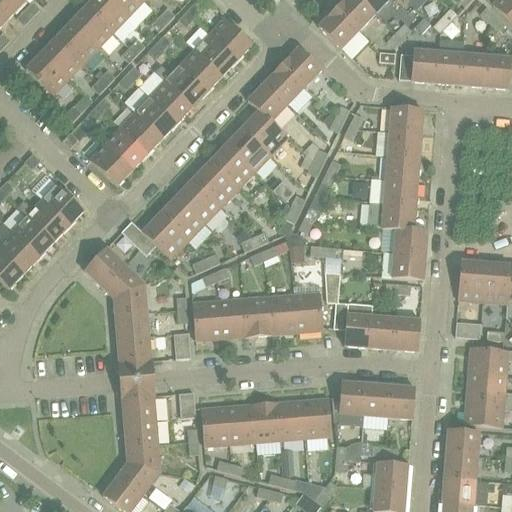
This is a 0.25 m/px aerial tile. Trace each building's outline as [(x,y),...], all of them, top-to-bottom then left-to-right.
[(10,0),(0,0),(0,20),(4,25),(20,9),(10,0)] [(28,0),(10,0),(20,9),(28,0)] [(106,0),(92,0),(84,9),(112,36),(127,20),(106,0)] [(137,0),(106,0),(127,20),(142,4),(137,0)] [(357,0),(345,0),(335,11),(358,33),(375,16),(357,0)] [(357,0),(375,16),(390,0),(357,0)] [(472,0),(459,0),(457,3),(464,9),(473,0),(472,0)] [(511,0),(497,0),(491,7),(511,26),(511,0)] [(31,20),(39,12),(31,5),(24,13),(31,20)] [(193,6),(185,15),(192,22),(200,14),(193,6)] [(112,36),(84,9),(69,25),(97,52),(112,36)] [(479,16),(488,25),(495,18),(486,10),(479,16)] [(166,27),(174,18),(167,11),(158,20),(166,27)] [(318,29),(341,52),(358,33),(335,11),(318,29)] [(450,11),(441,20),(448,27),(457,17),(450,11)] [(23,29),(31,20),(24,13),(15,21),(23,29)] [(185,15),(177,23),(184,30),(192,22),(185,15)] [(497,34),(504,27),(495,18),(488,25),(497,34)] [(158,35),(166,27),(158,20),(150,27),(158,35)] [(414,29),(421,36),(430,27),(423,20),(414,29)] [(441,20),(432,29),(439,36),(448,27),(441,20)] [(224,21),(209,38),(236,64),(251,48),(224,21)] [(69,25),(54,41),(82,68),(97,52),(69,25)] [(404,26),(395,35),(402,42),(411,33),(404,26)] [(395,35),(386,45),(393,51),(402,42),(395,35)] [(0,50),(1,52),(9,43),(1,36),(0,37),(0,50)] [(170,44),(163,38),(155,46),(162,53),(170,44)] [(209,38),(193,53),(221,79),(236,64),(209,38)] [(54,41),(39,56),(67,83),(82,68),(54,41)] [(136,58),(144,50),(136,42),(128,51),(136,58)] [(154,61),(162,53),(155,46),(147,54),(154,61)] [(298,50),(280,68),(303,90),(320,72),(298,50)] [(128,66),(136,58),(128,51),(120,58),(128,66)] [(410,84),(426,85),(429,53),(413,52),(412,58),(400,57),(398,82),(410,83),(410,84)] [(193,53),(178,69),(206,95),(221,79),(193,53)] [(426,85),(453,88),(455,56),(429,53),(426,85)] [(378,65),(393,66),(394,57),(379,55),(378,65)] [(24,72),(52,99),(67,83),(39,56),(24,72)] [(453,88),(480,90),(482,58),(455,56),(453,88)] [(507,92),(510,60),(482,58),(480,90),(507,92)] [(280,68),(264,85),(287,107),(303,90),(280,68)] [(133,69),(125,77),(133,85),(140,76),(133,69)] [(178,69),(163,84),(191,111),(206,95),(178,69)] [(106,73),(98,81),(106,89),(114,81),(106,73)] [(125,77),(117,86),(125,93),(133,85),(125,77)] [(90,90),(98,97),(106,89),(98,81),(90,90)] [(163,84),(148,100),(176,126),(191,111),(163,84)] [(247,103),(257,114),(269,125),(287,107),(264,85),(247,103)] [(110,107),(103,100),(95,109),(103,116),(110,107)] [(148,100),(133,116),(161,142),(176,126),(148,100)] [(73,124),(81,116),(73,108),(64,117),(73,124)] [(95,124),(103,116),(95,109),(87,117),(95,124)] [(340,109),(334,120),(343,124),(348,113),(340,109)] [(422,113),(390,110),(388,135),(420,137),(422,113)] [(257,114),(240,131),(269,159),(286,141),(269,125),(257,114)] [(133,116),(118,131),(146,157),(161,142),(133,116)] [(354,117),(349,128),(357,132),(363,121),(354,117)] [(329,131),(337,135),(343,124),(334,120),(329,131)] [(349,128),(343,139),(352,143),(357,132),(349,128)] [(61,144),(69,152),(77,143),(83,137),(75,130),(61,144)] [(118,131),(103,147),(131,173),(146,157),(118,131)] [(240,131),(224,149),(253,176),(269,159),(240,131)] [(388,135),(387,158),(418,161),(420,137),(388,135)] [(88,163),(115,189),(131,173),(103,147),(88,163)] [(224,149),(207,166),(236,193),(253,176),(224,149)] [(321,168),(327,156),(319,152),(313,164),(321,168)] [(31,173),(39,164),(31,156),(23,165),(31,173)] [(387,158),(385,182),(416,184),(418,161),(387,158)] [(331,163),(326,175),(334,179),(340,167),(331,163)] [(316,180),(321,168),(313,164),(307,176),(316,180)] [(207,166),(191,183),(220,210),(236,193),(207,166)] [(326,175),(320,186),(314,198),(323,203),(334,179),(326,175)] [(385,182),(383,205),(415,208),(416,184),(385,182)] [(191,183),(175,200),(203,227),(220,210),(191,183)] [(6,184),(0,189),(0,193),(6,199),(14,191),(6,184)] [(56,186),(41,203),(68,229),(84,213),(56,186)] [(314,198),(303,221),(312,225),(323,203),(314,198)] [(296,199),(290,210),(299,214),(305,203),(296,199)] [(175,200),(158,217),(187,244),(203,227),(175,200)] [(53,245),(68,229),(41,203),(32,212),(23,204),(17,210),(26,218),(53,245)] [(413,233),(415,208),(383,205),(383,207),(370,206),(367,229),(395,231),(413,233)] [(285,222),(293,226),(299,214),(290,210),(286,219),(285,222)] [(170,262),(187,244),(158,217),(141,235),(147,240),(156,248),(170,262)] [(26,218),(11,234),(38,260),(53,245),(26,218)] [(303,221),(298,232),(306,236),(312,225),(303,221)] [(121,235),(137,251),(147,240),(141,235),(131,224),(121,235)] [(395,231),(393,256),(425,258),(427,234),(413,233),(395,231)] [(38,260),(11,234),(0,244),(0,254),(23,276),(38,260)] [(264,236),(252,241),(256,250),(268,245),(264,236)] [(146,259),(156,248),(147,240),(137,251),(146,259)] [(240,246),(244,255),(256,250),(252,241),(240,246)] [(278,263),(276,257),(288,251),(285,244),(260,255),(264,264),(265,269),(278,263)] [(290,265),(304,264),(303,248),(289,248),(290,265)] [(310,249),(310,258),(334,260),(335,260),(335,251),(310,249)] [(84,273),(98,287),(121,265),(106,250),(84,273)] [(362,253),(348,253),(347,260),(362,261),(362,253)] [(0,254),(0,285),(8,292),(23,276),(0,254)] [(253,268),(264,264),(260,255),(249,259),(253,268)] [(393,256),(391,281),(423,283),(425,258),(393,256)] [(215,257),(204,262),(207,271),(219,266),(215,257)] [(192,267),(196,276),(207,271),(204,262),(192,267)] [(457,303),(482,305),(486,265),(460,264),(457,303)] [(98,287),(113,302),(144,287),(121,265),(98,287)] [(482,305),(506,307),(509,271),(509,267),(486,265),(482,305)] [(224,270),(212,276),(216,284),(228,279),(224,270)] [(212,276),(201,280),(190,285),(191,295),(216,284),(212,276)] [(339,277),(324,276),(326,305),(335,306),(337,306),(339,277)] [(384,296),(397,297),(398,287),(385,286),(384,296)] [(113,302),(115,321),(147,319),(144,287),(113,302)] [(410,298),(410,288),(398,287),(397,297),(410,298)] [(322,334),(319,295),(293,297),(296,336),(322,334)] [(293,297),(268,299),(271,338),(296,336),(293,297)] [(268,299),(243,301),(246,340),(271,338),(268,299)] [(185,300),(176,300),(170,301),(171,313),(186,312),(185,300)] [(243,301),(218,303),(221,341),(246,340),(243,301)] [(192,305),(195,344),(221,341),(218,303),(192,305)] [(333,331),(345,332),(346,317),(347,306),(337,306),(335,306),(333,331)] [(172,326),(187,325),(186,312),(171,313),(172,326)] [(371,319),(346,317),(345,332),(344,348),(369,350),(371,319)] [(115,321),(115,326),(116,344),(148,342),(147,319),(115,321)] [(392,352),(395,321),(371,319),(369,350),(392,352)] [(420,323),(395,321),(392,352),(417,354),(420,323)] [(479,342),(480,327),(456,325),(455,340),(479,342)] [(485,342),(503,343),(504,334),(486,333),(485,342)] [(190,359),(189,347),(188,334),(173,335),(175,360),(190,359)] [(116,344),(117,349),(118,364),(150,362),(148,342),(116,344)] [(511,353),(469,351),(467,377),(506,380),(507,364),(511,363),(511,353)] [(152,373),(151,362),(150,362),(118,364),(118,365),(117,365),(118,376),(152,373)] [(467,377),(466,402),(511,405),(511,396),(504,396),(506,380),(467,377)] [(341,385),(340,400),(338,417),(363,418),(366,386),(341,385)] [(363,418),(387,420),(389,388),(366,386),(363,418)] [(387,420),(412,422),(414,390),(389,388),(387,420)] [(154,400),(153,390),(153,389),(119,392),(120,403),(121,403),(121,405),(153,402),(153,400),(154,400)] [(180,421),(195,420),(193,395),(178,397),(180,421)] [(330,439),(327,401),(301,403),(304,441),(330,439)] [(155,423),(154,408),(153,402),(121,405),(123,426),(155,423)] [(511,405),(466,402),(464,428),(502,430),(503,414),(511,414),(511,405)] [(301,403),(276,405),(279,443),(304,441),(301,403)] [(276,405),(251,407),(254,445),(279,443),(276,405)] [(251,407),(226,409),(229,447),(254,445),(251,407)] [(200,411),(203,450),(229,447),(226,409),(200,411)] [(123,426),(125,450),(157,447),(155,423),(123,426)] [(186,433),(187,445),(197,444),(196,432),(186,433)] [(447,432),(445,457),(477,460),(479,435),(447,432)] [(188,458),(198,457),(197,444),(187,445),(188,458)] [(159,476),(157,447),(125,450),(126,466),(159,476)] [(336,449),(335,462),(345,462),(346,450),(336,449)] [(372,459),(384,460),(385,450),(373,449),(372,459)] [(384,460),(397,461),(398,451),(385,450),(384,460)] [(291,453),(282,454),(283,478),(293,478),(291,453)] [(445,457),(443,481),(475,484),(477,460),(445,457)] [(344,475),(345,462),(335,462),(334,474),(344,475)] [(216,473),(228,476),(231,467),(218,463),(216,473)] [(376,465),(374,490),(406,493),(408,468),(376,465)] [(126,466),(114,483),(140,502),(159,476),(126,466)] [(228,476),(240,479),(243,470),(231,467),(228,476)] [(268,486),(280,490),(283,480),(271,477),(268,486)] [(225,491),(227,482),(215,479),(212,488),(225,491)] [(280,490),(293,493),(295,483),(283,480),(280,490)] [(443,481),(441,505),(473,507),(475,484),(443,481)] [(102,498),(120,511),(132,511),(140,502),(114,483),(102,498)] [(330,484),(322,494),(330,500),(337,490),(330,484)] [(256,499),(268,503),(271,493),(258,490),(256,499)] [(404,511),(406,493),(374,490),(372,511),(404,511)] [(280,506),(283,496),(271,493),(268,503),(280,506)] [(322,494),(313,506),(310,511),(306,508),(304,510),(301,508),(298,511),(320,511),(330,500),(322,494)] [(502,497),(501,509),(510,510),(511,497),(502,497)]
